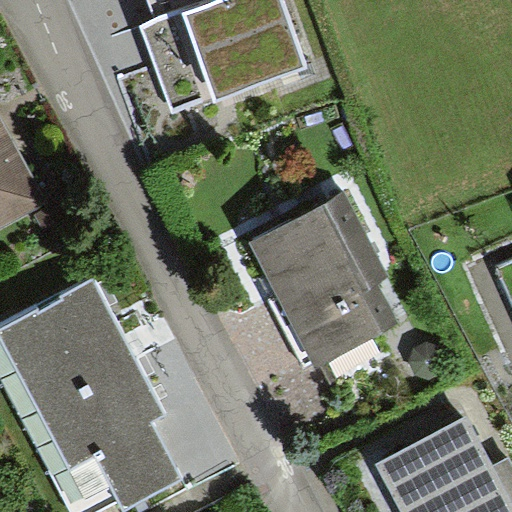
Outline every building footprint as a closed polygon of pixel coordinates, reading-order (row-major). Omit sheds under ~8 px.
[(184,0),(186,4),(143,18),(174,109),(311,63),(289,0),(184,0)] [(0,118),(0,214),(40,193),(0,118)] [(345,188),(258,232),(319,354),(396,315),(376,276),(386,270),(345,188)] [(97,269),(0,318),(0,359),(77,511),(84,511),(121,493),(130,511),(134,511),(189,484),(154,416),(169,409),(97,269)] [(511,511),(511,488),(467,403),(377,450),(409,511),(511,511)]
